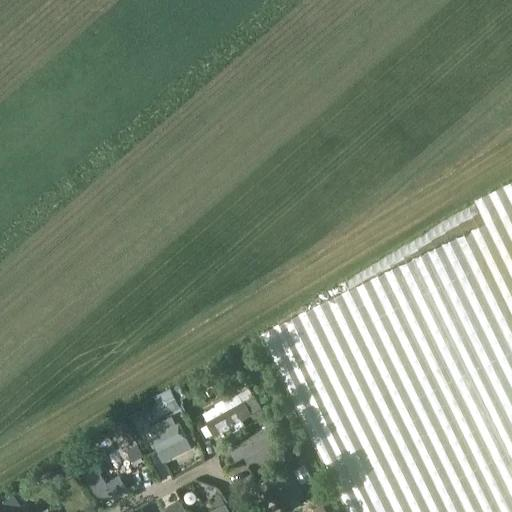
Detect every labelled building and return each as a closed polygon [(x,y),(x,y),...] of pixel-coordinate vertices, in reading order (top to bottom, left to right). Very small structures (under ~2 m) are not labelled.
[(212,423),(220,437),(259,415),(251,401),(212,423)] [(280,434),(273,422),(227,448),(234,460),(280,434)] [(157,453),(186,438),(179,423),(148,438),(152,446),(153,445),(157,453)] [(111,495),(88,454),(75,462),(99,503),(111,495)] [(270,501),(298,485),(289,470),(261,485),(270,501)] [(185,511),(180,501),(177,501),(166,507),(164,509),(165,511),(185,511)]
